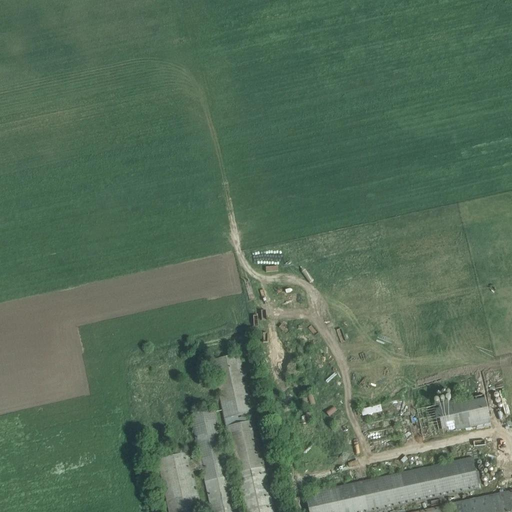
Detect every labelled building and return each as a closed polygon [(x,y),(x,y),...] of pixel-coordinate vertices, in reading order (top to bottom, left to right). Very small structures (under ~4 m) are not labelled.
[(341,297),(344,301),(354,294),(352,290),(341,297)] [(240,354),(212,360),(245,511),(274,511),(254,421),(249,422),(247,414),(252,413),(240,354)] [(494,417),(506,415),(501,391),(489,393),(494,417)] [(484,395),(417,410),(423,438),(490,423),(484,395)] [(381,404),(361,409),(362,416),(382,411),(381,404)] [(236,511),(214,409),(190,415),(200,459),(203,470),(211,511),(236,511)] [(158,445),(155,446),(169,511),(201,511),(193,472),(203,470),(200,459),(190,461),(188,453),(185,454),(183,445),(159,451),(158,445)] [(309,511),(371,511),(479,488),(472,457),(305,494),(309,511)] [(511,511),(511,491),(448,505),(449,511),(511,511)]
